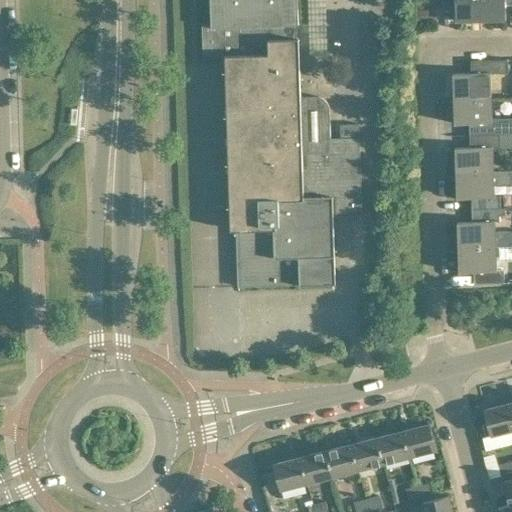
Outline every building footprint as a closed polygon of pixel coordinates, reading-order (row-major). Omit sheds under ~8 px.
[(354,216),(361,216),(359,124),(340,125),(340,138),(330,138),(329,111),(329,108),(328,105),(326,102),(323,99),(320,98),(317,97),(313,96),(300,97),(298,39),(297,39),(296,25),(298,25),(297,0),(209,0),(211,26),(202,26),(203,64),(225,64),(230,230),(236,230),(238,287),(335,284),(333,212),(353,211),(354,216)] [(442,0),(443,7),(454,6),(455,21),(473,21),(480,20),(480,18),(479,0),(442,0)] [(511,0),(479,0),(480,18),(480,20),(488,20),(505,20),(505,5),(511,4),(511,0)] [(452,73),(453,91),(453,98),(490,97),(489,73),(507,72),(507,59),(470,60),(471,73),(452,73)] [(511,117),(491,118),(490,97),(453,98),(454,124),(469,123),(469,135),(511,133),(511,117)] [(493,171),(492,148),(500,148),(499,134),(469,135),(470,147),(455,148),(455,172),(493,171)] [(493,186),(511,185),(511,170),(493,171),(455,172),(456,198),(471,198),(472,209),(500,208),(500,197),(494,197),(493,186)] [(511,231),(494,232),(494,221),(499,221),(499,215),(504,214),(504,208),(500,208),(472,209),(472,221),(457,222),(458,247),(495,246),(495,247),(511,246),(511,231)] [(495,270),(495,247),(495,246),(458,247),(458,272),(473,272),(474,284),(504,283),(503,270),(495,270)] [(492,434),(481,437),(485,450),(511,443),(511,404),(511,402),(486,409),(492,434)] [(427,424),(402,430),(409,456),(434,450),(427,424)] [(409,456),(402,430),(376,437),(383,463),(409,456)] [(383,463),(376,437),(351,444),(358,469),(383,463)] [(358,469),(351,444),(325,450),(332,476),(358,469)] [(332,476),(325,450),(300,457),(307,483),(332,476)] [(307,483),(300,457),(274,464),(281,489),(307,483)] [(511,472),(511,461),(500,464),(503,475),(511,472)] [(400,502),(394,478),(388,479),(394,503),(400,502)] [(433,493),(430,482),(414,486),(417,497),(433,493)] [(417,497),(414,486),(404,488),(407,499),(417,497)] [(379,494),(364,498),(367,509),(382,505),(379,494)] [(451,511),(448,496),(423,503),(425,511),(451,511)] [(367,511),(367,509),(364,498),(354,501),(356,511),(367,511)] [(328,511),(325,500),(313,504),(315,511),(328,511)]
